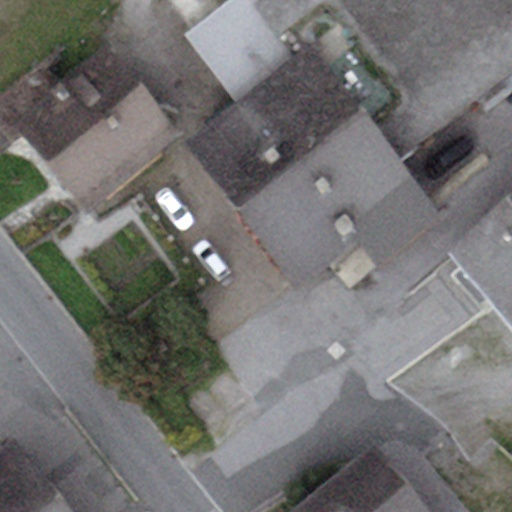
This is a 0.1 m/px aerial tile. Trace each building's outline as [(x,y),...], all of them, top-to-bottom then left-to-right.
[(172,0),(196,31),(238,0),(252,0),(262,11),(276,0),(172,0)] [(252,0),(238,0),(196,31),(244,94),(255,110),(307,70),(262,11),(252,0)] [(511,0),(276,0),(262,11),(307,70),(384,172),(511,75),(511,0)] [(87,207),(167,142),(105,66),(57,105),(35,78),(0,106),(0,124),(14,142),(26,132),(87,207)] [(384,172),(307,70),(255,110),(244,94),(207,121),(219,136),(202,149),(302,277),(375,221),(395,248),(427,225),(384,172)] [(511,221),(462,263),(511,323),(511,221)] [(50,511),(9,459),(0,466),(0,511),(50,511)] [(409,511),(375,468),(319,511),(409,511)]
